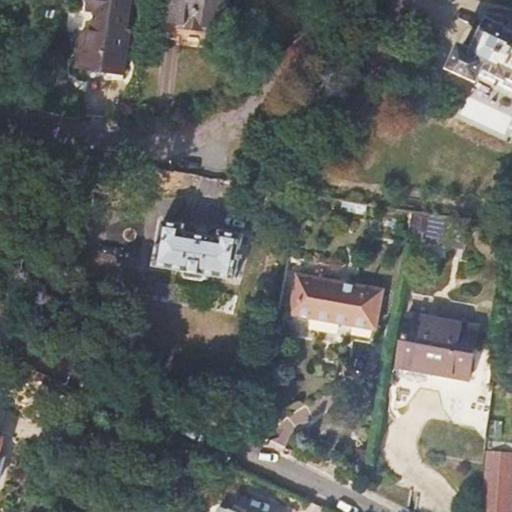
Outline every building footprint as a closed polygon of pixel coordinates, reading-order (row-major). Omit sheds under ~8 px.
[(126,75),(133,0),(87,0),(74,64),(126,75)] [(170,0),(168,18),(183,20),(182,25),(211,30),(212,24),(229,27),(231,0),(170,0)] [(511,30),(489,21),(476,49),(462,44),(453,63),(476,75),(483,63),(511,76),(511,30)] [(37,201),(23,232),(51,244),(65,213),(37,201)] [(467,217),(429,211),(427,231),(463,238),(467,217)] [(157,264),(186,268),(185,274),(189,278),(203,280),(210,273),(237,278),(245,233),(223,230),(221,238),(185,231),(185,224),(164,220),(157,264)] [(385,283),(300,268),(292,309),(379,323),(385,283)] [(406,314),(397,366),(468,377),(477,325),(406,314)] [(477,424),(488,433),(494,382),(468,377),(397,366),(390,408),(411,397),(424,385),(442,387),(457,421),(477,424)] [(167,467),(166,474),(183,478),(199,482),(208,451),(177,436),(167,467)] [(484,511),(509,511),(511,483),(511,453),(490,451),(484,511)] [(166,474),(161,488),(178,493),(183,478),(166,474)]
